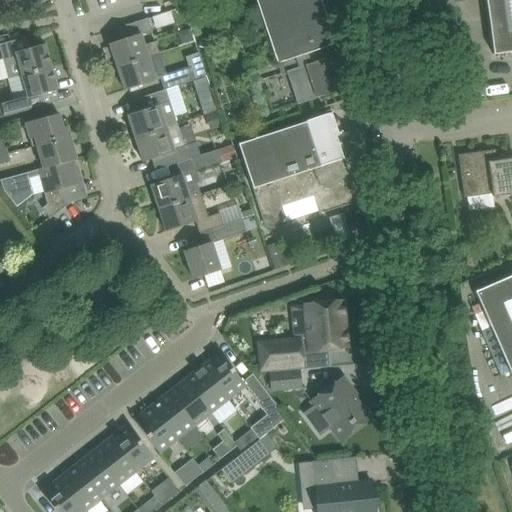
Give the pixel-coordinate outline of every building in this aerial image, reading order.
[(189,21),(206,15),(201,0),(181,0),(182,0),(189,21)] [(260,80),(271,112),(325,95),(344,89),(333,56),(331,57),(328,47),(336,44),(320,0),(255,0),(257,5),(280,73),(260,80)] [(511,0),(428,0),(432,2),(449,0),(485,0),(493,55),(511,52),(511,0)] [(109,43),(116,67),(159,53),(155,42),(144,45),(140,35),(152,32),(148,18),(113,30),(115,30),(119,40),(109,43)] [(178,32),(182,45),(184,45),(195,41),(191,28),(179,32),(178,32)] [(0,50),(8,78),(21,75),(50,67),(44,44),(29,48),(25,37),(0,44),(0,50)] [(159,53),(116,67),(124,90),(155,80),(151,68),(163,64),(159,53)] [(159,76),(164,90),(166,89),(193,80),(194,79),(190,66),(159,76)] [(0,110),(2,117),(17,112),(44,105),(41,94),(57,90),(55,82),(58,79),(55,71),(51,70),(50,67),(21,75),(27,96),(0,103),(0,110)] [(194,79),(193,80),(204,115),(218,110),(211,88),(207,75),(194,79)] [(127,115),(134,138),(177,124),(166,89),(164,90),(141,97),(145,109),(127,115)] [(32,147),(36,146),(70,136),(65,119),(60,120),(58,113),(39,118),(25,123),(32,147)] [(208,117),(211,127),(222,123),(219,113),(208,117)] [(238,144),(252,189),(264,226),(282,220),(283,222),(322,210),(323,213),(351,204),(352,203),(353,202),(355,201),(356,200),(357,198),(358,196),(358,194),(358,192),(358,190),(354,177),(352,178),(353,180),(350,181),(328,114),(238,144)] [(172,152),(176,163),(200,155),(196,142),(184,146),(177,124),(134,138),(142,162),(172,152)] [(36,146),(42,168),(71,160),(71,161),(76,159),(70,136),(36,146)] [(150,184),(157,208),(200,194),(197,183),(199,182),(195,171),(222,162),(221,159),(233,155),(230,146),(232,145),(230,138),(223,140),(225,147),(218,149),(217,149),(200,155),(176,163),(180,174),(150,184)] [(458,155),(464,198),(492,194),(493,197),(511,194),(511,197),(511,158),(497,160),(495,150),(458,155)] [(8,153),(0,155),(0,163),(10,161),(8,153)] [(78,184),(77,182),(80,182),(81,179),(79,171),(77,170),(74,171),(71,161),(71,160),(42,168),(0,180),(0,181),(4,191),(16,206),(32,193),(28,178),(39,175),(47,204),(42,208),(50,218),(66,205),(59,197),(57,189),(78,184)] [(424,171),(425,182),(435,180),(434,170),(424,171)] [(195,221),(199,233),(223,225),(219,213),(208,217),(200,194),(157,208),(165,231),(195,221)] [(223,225),(199,233),(203,244),(183,251),(192,279),(220,270),(211,243),(216,241),(246,231),(248,235),(259,231),(253,215),(250,216),(223,225)] [(266,246),(274,269),(287,265),(279,241),(266,246)] [(511,275),(475,292),(511,375),(511,374),(511,275)] [(212,279),(216,290),(227,286),(223,276),(212,279)] [(303,303),(306,338),(258,342),(260,370),(302,366),(301,352),(348,348),(343,300),(303,303)] [(219,352),(201,366),(228,400),(245,386),(219,352)] [(201,366),(184,379),(211,413),(228,400),(201,366)] [(269,374),(271,390),(301,387),(300,371),(269,374)] [(310,401),(340,441),(372,417),(342,377),(310,401)] [(184,379),(167,392),(194,426),(211,413),(184,379)] [(258,383),(247,391),(267,415),(275,425),(285,417),(258,383)] [(167,392),(150,406),(177,439),(194,426),(167,392)] [(177,439),(150,406),(133,419),(159,453),(177,439)] [(109,438),(135,472),(153,458),(126,424),(109,438)] [(249,428),(239,436),(247,447),(258,438),(250,428),(249,428)] [(223,429),(217,434),(230,451),(236,446),(223,429)] [(109,438),(92,451),(118,485),(135,472),(109,438)] [(258,439),(234,458),(245,473),(270,454),(258,439)] [(219,445),(212,450),(219,459),(226,454),(219,445)] [(101,499),(118,485),(92,451),(75,465),(101,499)] [(208,458),(197,466),(202,472),(213,464),(208,458)] [(359,489),(358,482),(334,485),(332,459),(312,461),(317,511),(374,511),(372,487),(359,489)] [(58,478),(84,511),(101,499),(75,465),(58,478)] [(184,468),(176,475),(184,486),(186,485),(193,479),(184,468)] [(40,492),(56,511),(84,511),(58,478),(40,492)] [(159,484),(151,491),(161,505),(170,498),(159,484)] [(276,511),(260,485),(239,499),(246,511),(276,511)] [(146,503),(137,509),(139,511),(151,511),(152,511),(146,503)]
